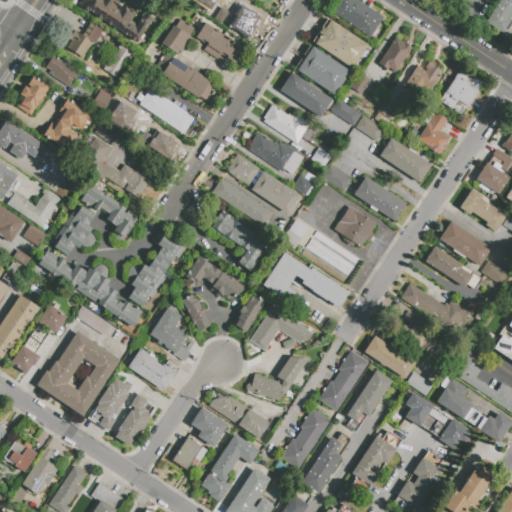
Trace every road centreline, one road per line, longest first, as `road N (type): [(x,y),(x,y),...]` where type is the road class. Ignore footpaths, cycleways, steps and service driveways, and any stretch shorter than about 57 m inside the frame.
road 1 (residential): [(511,82),(347,334)]
road 2 (residential): [(309,0),(166,214)]
road 3 (residential): [(188,511),(0,385)]
road 4 (residential): [(347,334),(262,462)]
road 5 (residential): [(222,365),(184,402),(136,477)]
road 6 (residential): [(511,72),(403,0)]
